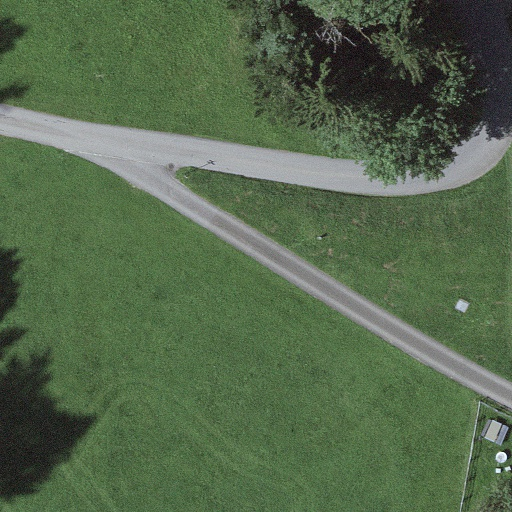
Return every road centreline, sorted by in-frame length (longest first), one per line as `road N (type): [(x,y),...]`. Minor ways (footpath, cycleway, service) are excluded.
road 1 (unclassified): [(0,117),(112,144),(351,174),(454,168),(486,139),(505,94),(500,44),(483,0)]
road 2 (track): [(112,144),(169,190),(511,398)]
